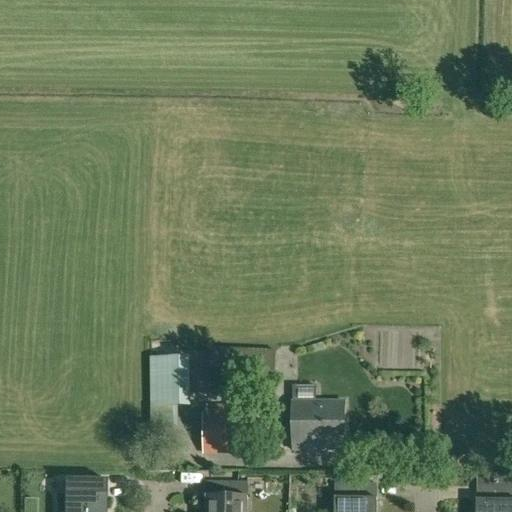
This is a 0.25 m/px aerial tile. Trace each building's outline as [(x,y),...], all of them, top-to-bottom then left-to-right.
[(211,351),(209,388),(273,391),(275,354),(211,351)] [(292,388),(293,404),(294,452),(347,450),(345,402),(317,403),(316,388),(292,388)] [(251,406),(198,407),(199,455),(252,453),(251,406)] [(55,495),(54,511),(105,511),(106,496),(106,480),(101,480),(63,480),(63,495),(55,495)] [(206,498),(205,511),(248,511),(249,482),(206,482),(227,482),(227,498),(206,498)] [(335,484),(334,511),(376,511),(377,502),(359,502),(360,484),(335,484)] [(476,499),(476,511),(511,511),(511,486),(476,486),(476,499)]
